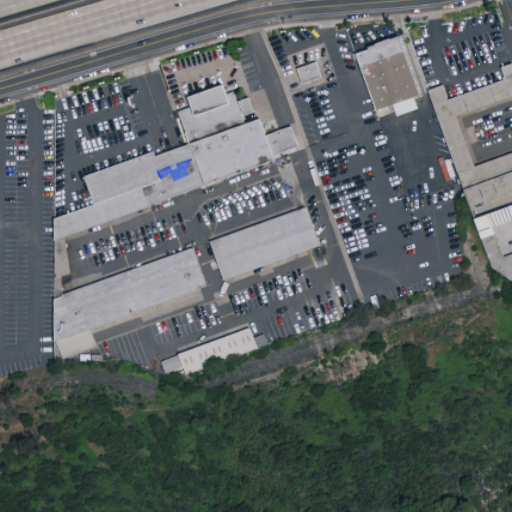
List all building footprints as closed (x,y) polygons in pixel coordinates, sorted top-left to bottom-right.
[(418,100),(379,115),(371,93),(357,57),(356,56),(357,56),(400,41),(417,85),(421,93),(423,98),(418,100)] [(322,80),(304,86),(298,72),(316,65),(322,80)] [(511,104),(478,117),(463,123),(474,153),(479,168),(481,173),(511,161),(511,201),(479,213),(477,214),(474,215),(474,214),(453,154),(434,97),(447,93),(450,92),(450,93),(455,105),(478,96),(488,92),(509,84),(504,71),(511,68),(511,104)] [(247,94),(257,116),(245,120),(247,127),(261,122),(267,138),(293,128),(297,138),(302,152),(297,154),(294,155),(276,162),(276,165),(236,180),(176,201),(131,217),(115,223),(66,240),(72,275),(66,279),(63,280),(64,298),(116,279),(117,278),(176,256),(193,250),(203,278),(207,290),(177,301),(116,323),(92,331),(95,339),(98,351),(63,364),(57,344),(57,340),(57,279),(56,221),(68,218),(94,210),(83,179),(115,167),(142,156),(155,151),(157,156),(158,159),(165,156),(175,152),(188,147),(176,114),(191,108),(189,101),(208,95),(222,90),(226,95),(228,95),(236,92),(244,89),(247,94)] [(275,273),(265,277),(261,279),(261,277),(260,274),(251,277),(237,283),(228,286),(224,277),(212,245),(237,235),(287,216),(297,212),(307,208),(310,216),(322,250),(298,259),(273,269),(275,273)] [(511,229),(500,234),(509,262),(511,260),(511,275),(498,281),(496,275),(481,227),(511,215),(511,229)] [(179,351),(186,372),(259,348),(252,327),(179,351)] [(182,366),(178,354),(162,359),(166,372),(182,366)]
